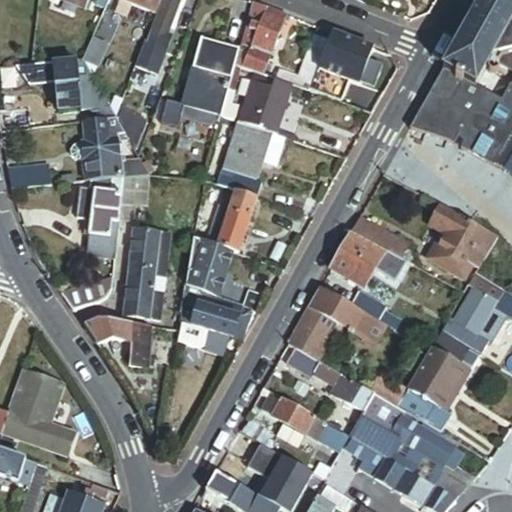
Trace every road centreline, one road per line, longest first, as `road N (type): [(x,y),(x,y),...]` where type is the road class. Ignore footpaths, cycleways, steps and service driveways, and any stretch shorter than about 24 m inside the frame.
road 1 (residential): [(428,52),(202,455),(159,511)]
road 2 (residential): [(0,210),(5,233),(132,448),(150,511)]
road 3 (residential): [(293,0),(428,52)]
